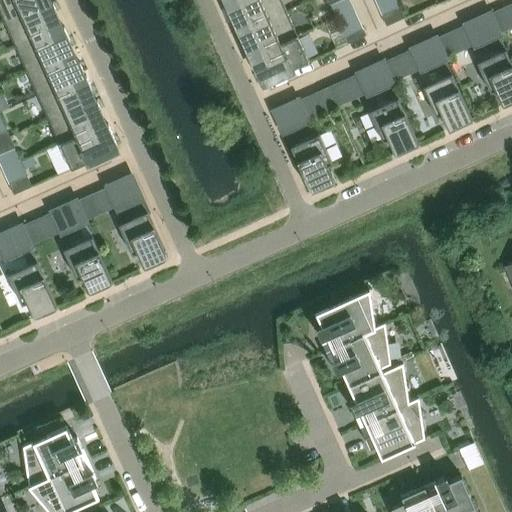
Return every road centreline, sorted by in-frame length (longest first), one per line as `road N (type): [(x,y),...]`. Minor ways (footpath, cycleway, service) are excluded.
road 1 (residential): [(72,0),(196,276)]
road 2 (residential): [(306,228),(202,0)]
road 3 (residential): [(511,134),(306,228)]
road 4 (residential): [(71,333),(153,511)]
road 5 (residential): [(196,276),(71,333)]
road 6 (residential): [(342,481),(292,367)]
road 7 (residential): [(306,228),(196,276)]
